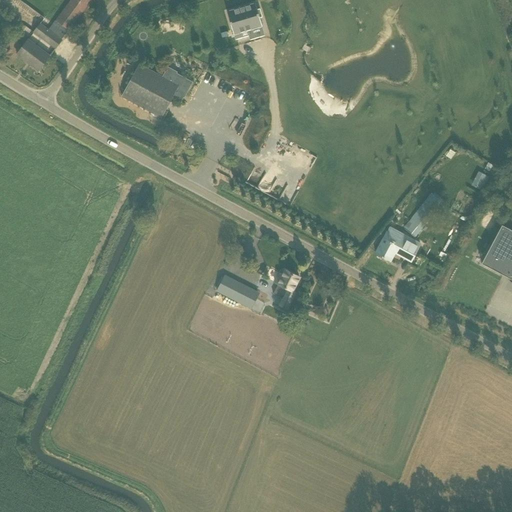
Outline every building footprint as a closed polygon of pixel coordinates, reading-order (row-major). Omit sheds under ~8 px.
[(71,0),(56,21),(69,31),(91,0),(71,0)] [(262,26),(260,17),(262,16),(260,9),(258,9),(256,3),(255,3),(247,6),(241,7),(241,8),(228,12),(228,11),(227,12),(234,34),(235,34),(262,26)] [(34,32),(56,48),(69,31),(56,21),(49,30),(40,24),(35,31),(34,32)] [(39,71),(50,56),(28,40),(17,55),(28,63),(29,61),(39,69),(38,70),(39,71)] [(162,118),(173,97),(181,102),(184,97),(185,98),(193,82),(177,73),(178,72),(168,67),(163,77),(139,64),(122,96),(162,118)] [(253,104),(228,149),(267,170),(292,125),(253,104)] [(478,171),(472,185),(483,190),(489,175),(478,171)] [(440,205),(432,199),(429,197),(404,228),(415,237),(440,206),(440,205)] [(511,229),(502,225),(486,254),(482,263),(511,279),(511,229)] [(414,241),(413,242),(410,247),(403,244),(401,247),(385,239),(377,254),(389,261),(395,251),(398,253),(412,261),(417,252),(416,252),(420,245),(414,241)] [(299,277),(286,270),(283,275),(279,273),(275,282),(279,284),(273,294),(283,299),(279,305),(287,309),(296,292),(293,291),(299,277)] [(258,293),(225,276),(217,290),(251,308),(258,293)]
